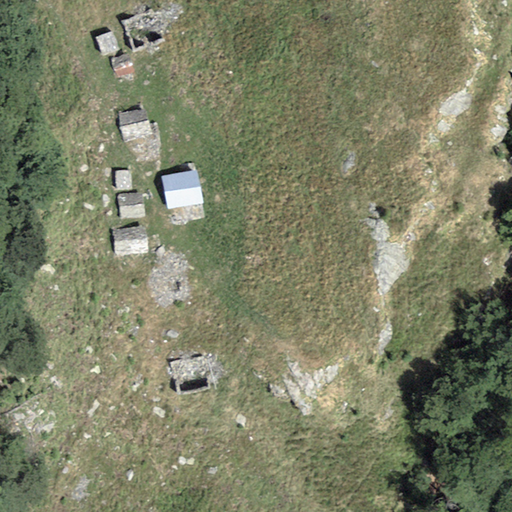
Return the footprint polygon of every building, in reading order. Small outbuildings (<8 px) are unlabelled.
[(114,35),(98,40),(104,57),(120,52),(114,35)] [(127,55),(111,63),(117,75),(133,68),(127,55)] [(147,114),(122,118),(126,143),(150,140),(147,114)] [(199,174),(164,180),(170,214),(205,208),(199,174)] [(144,195),(120,198),(123,219),(147,215),(144,195)] [(146,230),(117,233),(120,260),(149,257),(146,230)]
